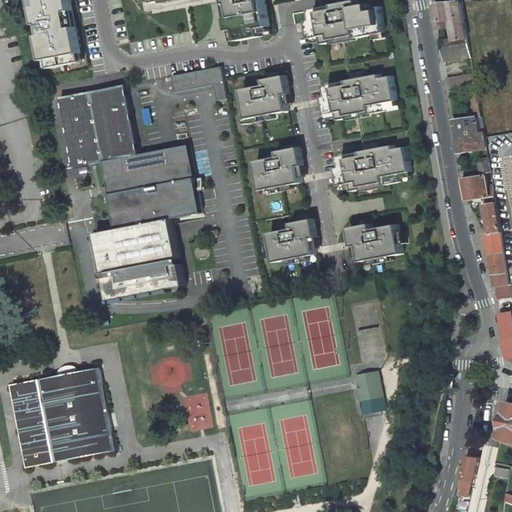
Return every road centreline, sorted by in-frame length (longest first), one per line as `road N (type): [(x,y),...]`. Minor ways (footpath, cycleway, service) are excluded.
road 1 (unknown): [(69,230),(102,309),(138,311),(218,289),(229,256),(201,102),(169,104),(168,123)]
road 2 (residential): [(103,0),(113,52),(134,64),(293,46),(335,250)]
road 3 (unclassified): [(422,0),(491,339)]
road 4 (unclassified): [(491,339),(466,353),(458,448),(439,511)]
road 5 (unknown): [(69,230),(74,201),(53,93)]
road 6 (residential): [(500,380),(476,511)]
